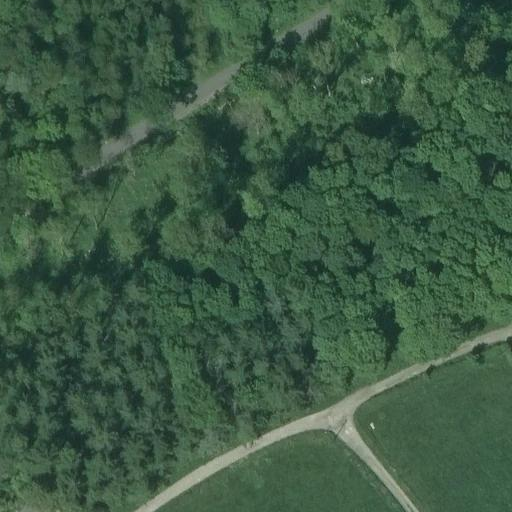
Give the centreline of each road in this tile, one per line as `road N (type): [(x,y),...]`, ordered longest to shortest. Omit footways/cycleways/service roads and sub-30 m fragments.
road 1 (track): [(329,398),(234,439),(124,511)]
road 2 (track): [(511,307),(329,398)]
road 3 (track): [(424,511),(329,398)]
